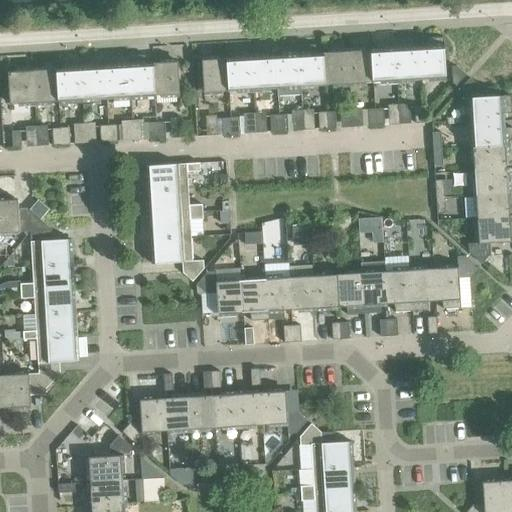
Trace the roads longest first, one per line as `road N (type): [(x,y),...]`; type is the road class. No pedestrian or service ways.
road 1 (residential): [(94,155),(429,136)]
road 2 (residential): [(107,366),(379,350)]
road 3 (residential): [(107,366),(94,155)]
road 4 (residential): [(379,350),(498,343),(511,329)]
road 5 (residential): [(385,456),(511,450)]
